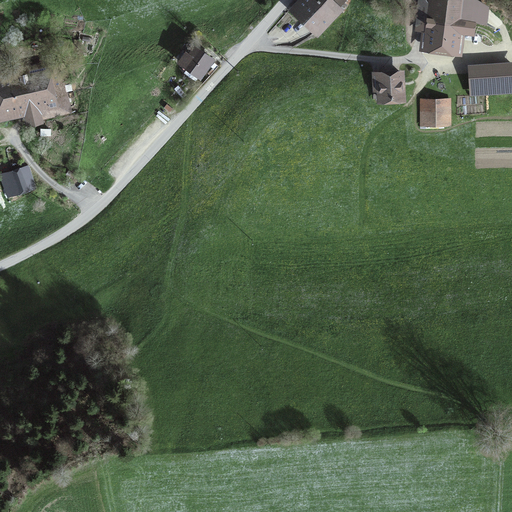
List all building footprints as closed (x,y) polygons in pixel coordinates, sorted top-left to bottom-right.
[(302,0),(294,9),(317,31),(339,8),(336,6),(341,0),(302,0)] [(417,0),(414,32),(421,33),(418,52),(461,57),(463,36),(475,38),(477,23),(488,25),(490,0),(417,0)] [(211,58),(195,46),(189,55),(186,52),(179,61),(199,75),(211,58)] [(511,62),(468,65),(470,96),(511,93),(511,62)] [(0,79),(0,96),(4,114),(25,109),(28,126),(43,122),(42,119),(69,114),(62,85),(69,84),(65,65),(0,79)] [(375,105),(406,103),(404,70),(373,72),(375,105)] [(451,100),(421,100),(421,124),(450,125),(451,100)] [(35,188),(28,166),(0,175),(0,176),(7,197),(35,188)]
